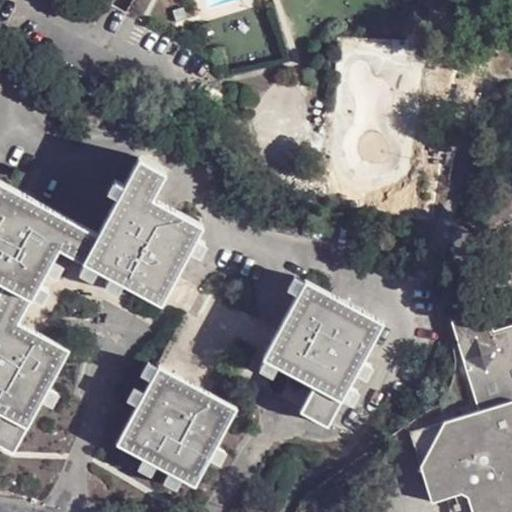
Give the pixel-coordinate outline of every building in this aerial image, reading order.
[(42,399),(48,386),(69,349),(17,321),(31,294),(38,282),(45,270),(52,257),(59,245),(84,259),(96,266),(110,274),(122,280),(162,301),(176,273),(189,248),(195,236),(203,223),(152,196),(166,170),(140,157),(124,183),(117,194),(98,233),(0,179),(0,279),(6,282),(0,291),(0,411),(1,411),(0,412),(0,443),(13,450),(42,399)] [(107,189),(117,194),(124,183),(114,177),(107,189)] [(205,241),(195,236),(189,248),(199,252),(205,241)] [(52,257),(45,270),(55,275),(62,263),(52,257)] [(90,276),(96,266),(84,259),(79,269),(90,276)] [(278,329),(176,273),(162,301),(189,315),(237,341),(263,356),(278,329)] [(117,290),(122,280),(110,274),(105,283),(117,290)] [(286,286),(299,293),(305,282),(293,274),(286,286)] [(299,293),(278,329),(263,356),(265,357),(276,363),(316,384),(302,408),(328,422),(343,392),(348,382),(356,368),(362,357),(384,321),(306,280),(305,282),(299,293)] [(38,282),(31,294),(41,300),(48,287),(38,282)] [(448,307),(454,326),(479,410),(444,420),(433,443),(421,464),(432,501),(462,492),(468,496),(473,511),(511,511),(511,325),(494,331),(484,296),(450,306),(448,307)] [(237,341),(189,315),(174,342),(160,366),(186,379),(201,352),(237,341)] [(276,363),(265,357),(259,367),(271,373),(276,363)] [(373,364),(362,357),(356,368),(367,374),(373,364)] [(151,380),(158,367),(148,362),(141,375),(151,380)] [(186,379),(160,366),(158,367),(151,380),(144,393),(137,406),(119,442),(142,455),(155,462),(168,468),(180,476),(195,483),(210,457),(217,445),(237,407),(186,379)] [(360,387),(348,382),(343,392),(354,398),(360,387)] [(56,392),(48,386),(42,399),(49,403),(56,392)] [(126,401),(137,406),(144,393),(134,388),(126,401)] [(433,443),(444,420),(411,431),(416,447),(421,464),(433,443)] [(225,450),(217,445),(210,457),(219,462),(225,450)] [(149,472),(155,462),(142,455),(137,465),(149,472)] [(174,486),(180,476),(168,468),(162,479),(174,486)]
